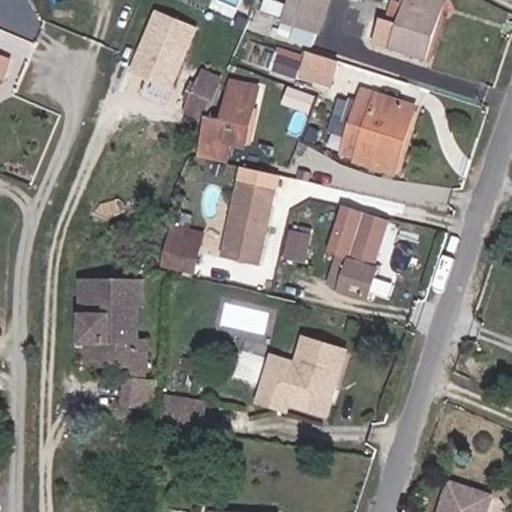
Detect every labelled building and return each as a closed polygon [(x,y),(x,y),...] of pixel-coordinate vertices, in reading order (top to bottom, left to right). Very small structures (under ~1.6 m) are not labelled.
[(332,1),(328,0),(276,0),(275,6),(290,11),(283,30),(320,41),(332,1)] [(385,16),(379,34),(440,54),(457,1),(453,0),(406,0),(403,8),(413,11),(411,17),(397,12),(395,20),(385,16)] [(207,25),(169,9),(144,68),(181,84),(207,25)] [(299,76),(303,51),(278,47),(274,71),(299,76)] [(301,80),(336,86),(341,57),(306,51),(301,80)] [(0,76),(4,78),(10,62),(0,57),(0,76)] [(215,101),(229,66),(210,58),(206,68),(201,66),(193,83),(198,85),(194,93),(215,101)] [(232,84),(224,107),(236,111),(244,89),(232,84)] [(378,124),(367,154),(404,167),(425,105),(371,87),(360,119),(378,124)] [(236,111),(224,107),(210,143),(236,153),(243,133),(258,140),(267,116),(255,111),(260,95),(244,89),(236,111)] [(273,100),(260,95),(255,111),(267,116),(273,100)] [(350,148),(367,154),(378,124),(360,119),(350,148)] [(261,172),(245,245),(280,252),(295,180),(261,172)] [(377,252),(369,280),(368,283),(397,291),(404,265),(398,263),(410,222),(362,211),(353,245),(364,248),(377,252)] [(187,223),(183,236),(209,244),(213,229),(187,223)] [(290,226),(288,257),(310,259),(313,228),(290,226)] [(209,244),(183,236),(179,235),(171,262),(204,269),(209,244)] [(356,276),(369,280),(377,252),(364,248),(356,276)] [(343,286),(347,255),(334,254),(330,284),(343,286)] [(79,310),(83,310),(105,311),(106,300),(87,299),(88,277),(81,276),(79,310)] [(131,358),(152,358),(153,336),(143,336),(144,301),(148,301),(149,279),(88,277),(87,299),(106,300),(105,311),(83,310),(82,328),(110,329),(109,353),(132,354),(131,358)] [(457,347),(476,353),(483,337),(463,330),(457,347)] [(301,353),(292,415),(335,421),(345,359),(301,353)] [(152,376),(152,358),(131,358),(130,392),(160,394),(161,376),(152,376)] [(172,409),(207,413),(209,401),(173,397),(172,409)] [(170,424),(205,428),(207,415),(207,413),(172,409),(170,424)] [(440,511),(489,511),(496,495),(454,479),(440,511)]
